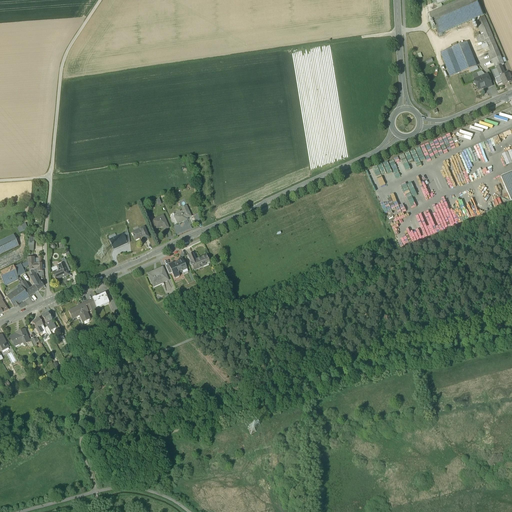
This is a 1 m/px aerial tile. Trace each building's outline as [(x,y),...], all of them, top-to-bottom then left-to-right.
[(434,0),(439,9),(459,0),(434,0)] [(474,1),(431,20),(439,40),(476,24),(483,21),(474,1)] [(493,42),(485,22),(484,22),(476,25),(483,40),(477,43),(479,48),(486,45),(493,42)] [(493,42),(486,45),(489,52),(496,49),(493,42)] [(467,48),(453,54),(462,77),(477,71),(467,48)] [(504,69),(496,49),(489,52),(491,57),(489,58),(491,65),(493,64),(496,72),(502,70),(504,69)] [(453,54),(442,58),(451,81),(462,77),(453,54)] [(427,62),(425,63),(428,70),(434,67),(432,63),(429,65),(427,62)] [(506,80),(502,70),(497,72),(501,82),(506,80)] [(484,75),(472,80),(474,84),(483,80),(486,79),(484,75)] [(501,82),(504,90),(511,86),(510,83),(511,82),(510,78),(506,80),(501,82)] [(484,81),(475,85),(475,86),(474,86),(474,87),(475,89),(476,89),(477,89),(479,95),(488,91),(485,84),(484,81)] [(511,153),(500,158),(505,169),(511,166),(511,153)] [(445,171),(451,187),(464,183),(461,174),(456,175),(455,170),(450,172),(449,170),(445,171)] [(511,175),(501,180),(511,205),(511,204),(511,175)] [(183,215),(176,218),(178,221),(175,222),(177,227),(184,224),(182,222),(185,220),(185,222),(190,220),(185,210),(181,212),(183,215)] [(163,219),(156,222),(157,224),(153,225),(156,232),(163,229),(164,233),(168,231),(163,219)] [(144,230),(132,236),(134,239),(133,239),(134,240),(135,243),(143,239),(144,242),(148,240),(144,230)] [(13,237),(0,243),(0,256),(18,248),(13,237)] [(122,237),(117,240),(109,243),(113,252),(118,250),(117,249),(120,248),(120,249),(126,246),(122,237)] [(18,255),(0,262),(0,268),(11,264),(20,260),(18,255)] [(195,263),(193,257),(187,259),(194,274),(209,267),(206,260),(205,258),(195,263)] [(70,273),(64,260),(61,262),(63,266),(67,275),(70,273)] [(186,272),(182,262),(177,264),(178,265),(173,267),(174,271),(170,273),(171,276),(174,282),(179,280),(177,276),(186,272)] [(63,266),(58,269),(60,273),(58,274),(58,273),(56,274),(56,275),(53,276),(56,283),(68,277),(67,275),(63,266)] [(14,270),(17,277),(24,274),(20,267),(14,270)] [(13,268),(0,274),(0,277),(3,285),(17,278),(17,277),(14,270),(13,268)] [(162,270),(147,277),(153,289),(167,283),(162,270)] [(40,284),(40,285),(36,279),(33,280),(37,287),(39,291),(43,289),(40,284)] [(34,289),(30,292),(24,284),(20,287),(21,289),(28,299),(37,293),(34,289)] [(28,299),(21,289),(14,294),(21,304),(28,299)] [(14,294),(7,299),(14,309),(15,308),(16,309),(18,307),(18,306),(21,304),(14,294)] [(92,301),(96,310),(109,305),(105,296),(95,300),(95,299),(92,301)] [(8,312),(2,303),(3,302),(0,297),(0,310),(1,311),(3,315),(8,312)] [(96,310),(92,301),(84,305),(88,314),(96,310)] [(88,314),(84,305),(75,308),(76,309),(68,313),(72,321),(80,318),(83,325),(90,322),(87,314),(88,314)] [(48,315),(42,319),(46,326),(52,322),(48,315)] [(39,320),(32,324),(36,331),(39,336),(42,334),(41,332),(44,330),(43,327),(39,320)] [(52,322),(46,326),(50,333),(56,330),(52,322)] [(24,331),(18,334),(19,335),(9,339),(15,350),(14,348),(23,344),(24,346),(29,344),(24,331)]
